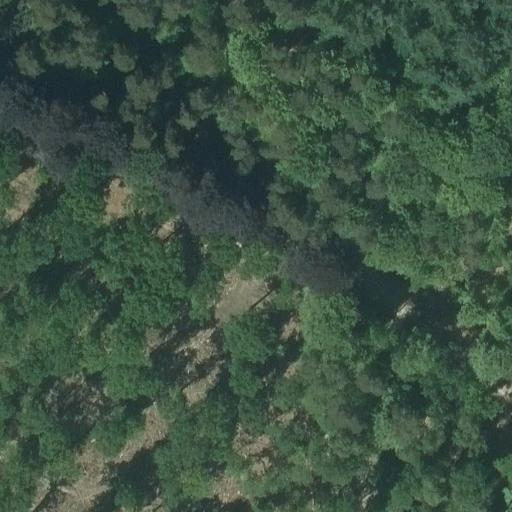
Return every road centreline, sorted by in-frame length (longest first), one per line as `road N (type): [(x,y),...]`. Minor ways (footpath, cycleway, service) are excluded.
road 1 (track): [(511,395),(359,278),(256,217),(0,93)]
road 2 (track): [(511,39),(387,191),(358,246),(349,288),(363,511)]
